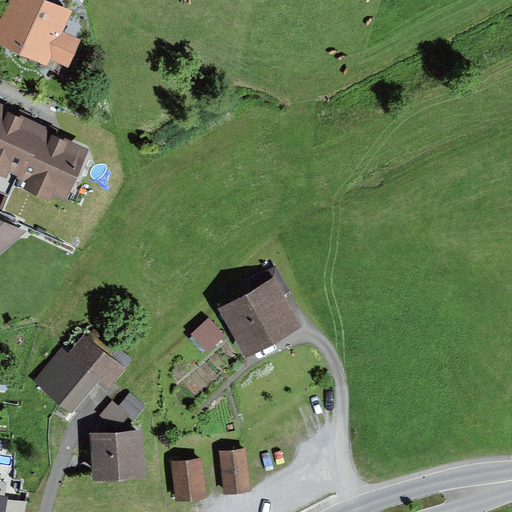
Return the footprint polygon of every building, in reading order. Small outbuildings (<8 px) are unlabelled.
[(73,4),(63,0),(6,0),(0,14),(0,35),(49,58),(51,53),(69,61),(82,34),(63,25),(73,4)] [(46,120),(0,100),(0,164),(22,174),(45,123),(46,120)] [(90,143),(45,123),(22,174),(21,177),(66,197),(90,143)] [(0,252),(26,229),(0,216),(0,252)] [(259,283),(223,304),(247,347),(300,317),(286,293),(292,289),(277,263),(255,275),(259,283)] [(209,315),(192,331),(207,348),(225,332),(209,315)] [(65,342),(38,378),(76,406),(97,378),(109,387),(127,362),(87,332),(74,349),(65,342)] [(113,399),(103,411),(122,425),(129,416),(135,420),(146,405),(129,392),(120,404),(113,399)] [(142,424),(91,430),(95,473),(146,469),(142,424)] [(246,446),(221,449),(225,487),(250,485),(246,446)] [(202,455),(172,457),(175,496),(205,494),(202,455)]
